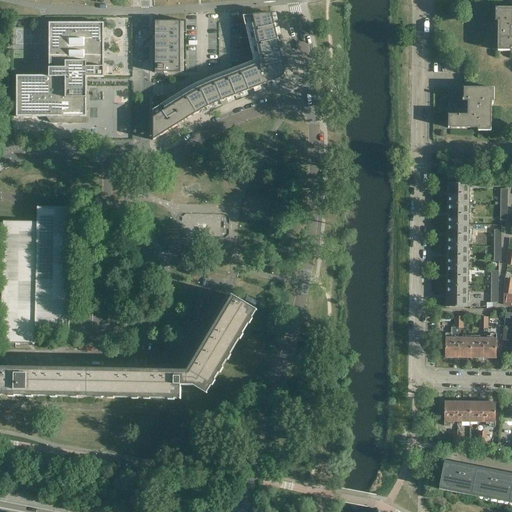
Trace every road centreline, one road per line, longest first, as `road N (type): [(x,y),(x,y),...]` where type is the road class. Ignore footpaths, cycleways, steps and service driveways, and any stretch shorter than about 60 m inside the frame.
road 1 (tertiary): [(241,511),(304,280),(314,180),(311,97)]
road 2 (residential): [(421,377),(421,0)]
road 3 (residential): [(103,357),(107,156)]
road 4 (tertiary): [(311,97),(227,122),(165,157),(145,157)]
road 5 (residential): [(145,0),(145,157)]
road 6 (residential): [(221,292),(178,357),(103,357)]
road 7 (unknown): [(48,324),(52,236),(48,227),(16,221)]
road 8 (unknown): [(16,221),(18,313),(24,323),(48,324)]
